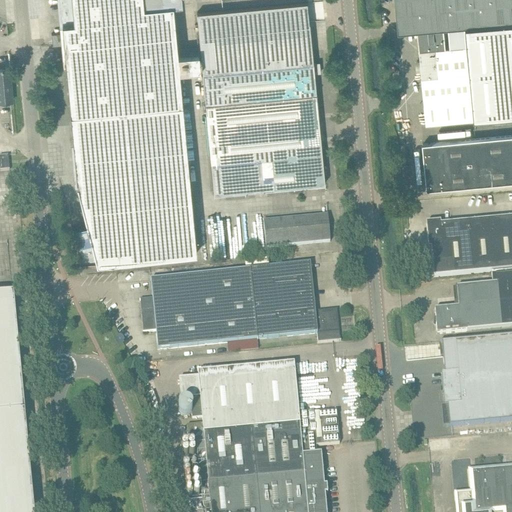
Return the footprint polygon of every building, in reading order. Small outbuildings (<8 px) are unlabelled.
[(88,229),(72,233),(80,265),(196,254),(172,5),(181,4),(180,0),(72,0),(75,22),(62,23),(63,33),(51,34),(51,35),(53,35),(54,44),(52,44),(52,45),(64,44),(77,184),(88,229)] [(511,0),(395,0),(399,32),(418,30),(419,40),(445,38),(444,28),(451,27),(452,37),(459,36),(458,26),(465,26),(511,21),(511,0)] [(195,13),(201,72),(213,195),(325,184),(307,3),(195,13)] [(466,36),(474,119),(511,115),(511,21),(465,26),(466,36)] [(445,38),(419,40),(421,63),(416,63),(417,72),(422,71),(426,124),(474,119),(466,36),(459,36),(452,37),(453,47),(446,47),(445,38)] [(0,102),(12,101),(11,92),(9,68),(0,69),(0,102)] [(427,190),(511,181),(511,135),(423,144),(427,190)] [(9,170),(9,169),(7,157),(8,157),(8,156),(0,156),(0,163),(1,170),(0,170),(0,171),(9,170)] [(327,215),(263,222),(266,247),(287,246),(288,255),(301,254),(300,244),(330,242),(327,215)] [(511,217),(468,222),(473,274),(511,270),(511,217)] [(473,274),(468,222),(429,226),(433,278),(473,274)] [(310,263),(151,280),(153,298),(143,299),(146,332),(156,331),(158,350),(317,334),(318,343),(317,343),(341,341),(341,340),(340,340),(337,309),(315,312),(310,263)] [(511,272),(491,274),(491,275),(495,275),(496,284),(456,287),(458,308),(434,310),(435,320),(434,320),(433,321),(433,322),(434,323),(435,324),(436,324),(437,334),(468,331),(468,330),(511,326),(511,272)] [(0,511),(33,511),(13,295),(0,296),(0,511)] [(511,336),(442,343),(445,374),(441,374),(444,406),(447,406),(449,427),(511,420),(511,336)] [(187,426),(180,426),(181,442),(196,441),(201,499),(186,500),(187,511),(324,511),(323,494),(327,494),(327,486),(322,486),(319,454),(316,454),(316,446),(339,444),(336,411),(299,415),(294,363),(198,372),(198,378),(200,398),(202,424),(187,426)] [(511,511),(511,466),(480,470),(470,470),(472,492),(458,493),(456,496),(457,511),(511,511)]
